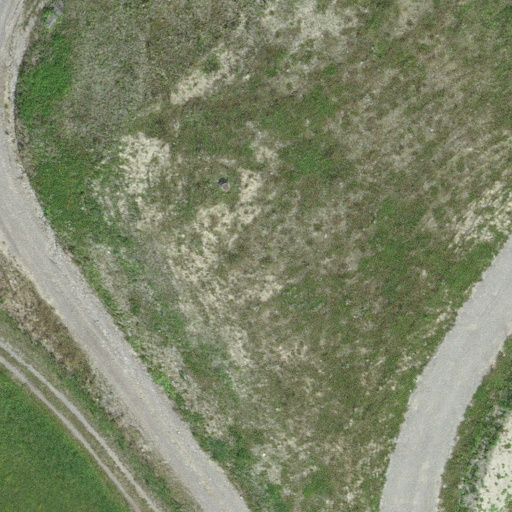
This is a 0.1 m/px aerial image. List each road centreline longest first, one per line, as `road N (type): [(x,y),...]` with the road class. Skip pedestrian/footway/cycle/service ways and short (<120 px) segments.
road 1 (track): [(0,185),(40,264),(219,511)]
road 2 (track): [(163,511),(25,341),(0,331)]
